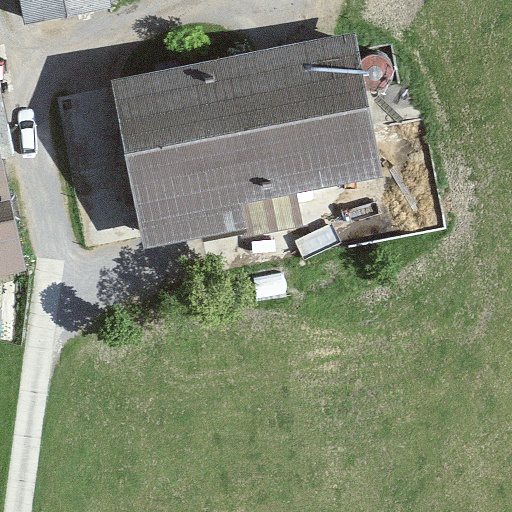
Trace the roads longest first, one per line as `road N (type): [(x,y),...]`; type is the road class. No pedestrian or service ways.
road 1 (unclassified): [(16,511),(48,299),(49,220),(31,63)]
road 2 (track): [(31,63),(194,0)]
